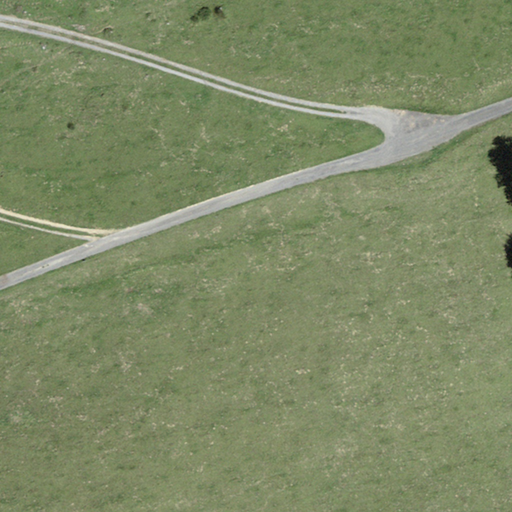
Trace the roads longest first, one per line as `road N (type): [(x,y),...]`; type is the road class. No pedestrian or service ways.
road 1 (track): [(511,107),(0,284)]
road 2 (track): [(0,21),(282,103),(400,122),(415,141)]
road 3 (track): [(0,215),(121,239)]
